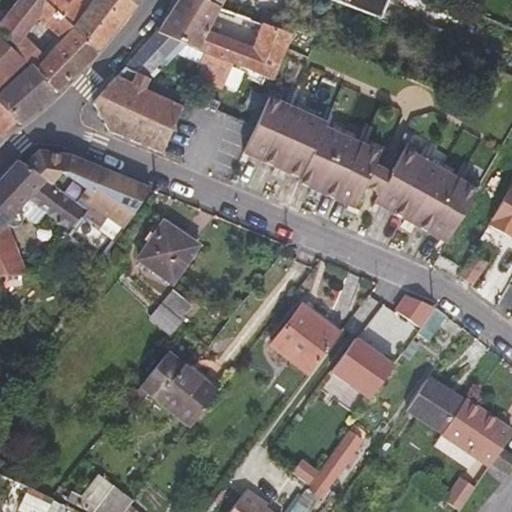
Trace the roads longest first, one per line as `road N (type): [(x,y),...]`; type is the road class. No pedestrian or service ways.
road 1 (residential): [(47,125),(409,277),(511,349)]
road 2 (residential): [(152,0),(88,87),(47,125)]
